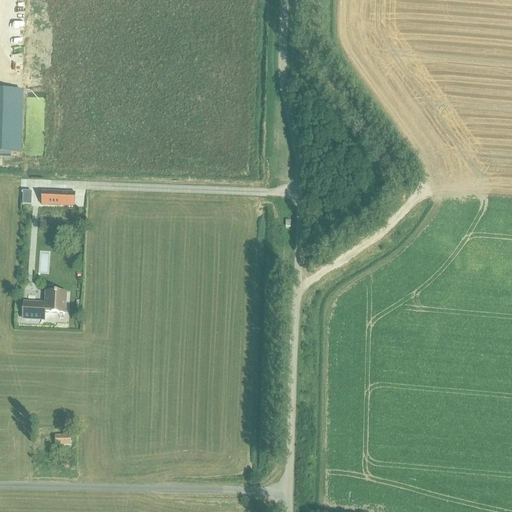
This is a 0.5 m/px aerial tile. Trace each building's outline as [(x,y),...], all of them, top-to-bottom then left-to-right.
[(0,154),(20,155),(21,122),(22,91),(10,91),(0,90),(0,154)] [(23,198),(22,205),(26,205),(31,205),(32,194),(32,192),(27,192),(23,192),(23,198)] [(42,198),(42,205),(61,206),(62,200),(62,193),(51,193),(42,192),(42,198)] [(22,307),(21,318),(23,318),(23,320),(41,320),(41,316),(42,313),(46,313),(54,313),(65,314),(65,304),(66,294),(57,293),(55,293),(47,293),(46,301),(46,307),(42,307),(33,306),(24,305),(24,306),(24,307),(22,307)] [(49,438),(42,438),(42,444),(55,444),(55,447),(71,446),(71,436),(71,432),(65,432),(63,432),(63,436),(49,437),(49,438)]
